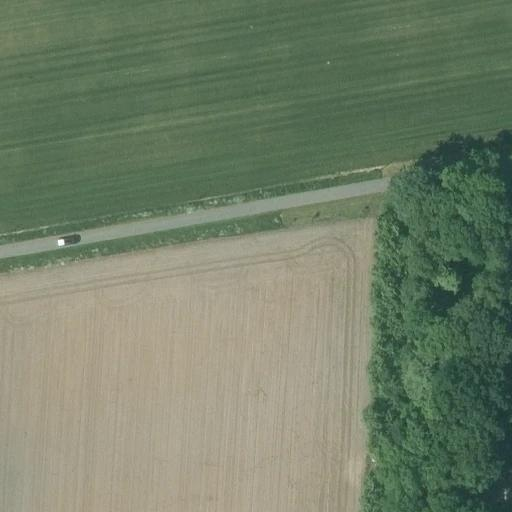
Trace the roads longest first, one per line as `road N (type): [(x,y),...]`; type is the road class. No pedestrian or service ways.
road 1 (unclassified): [(511,156),(0,243)]
road 2 (unknown): [(482,161),(458,510)]
